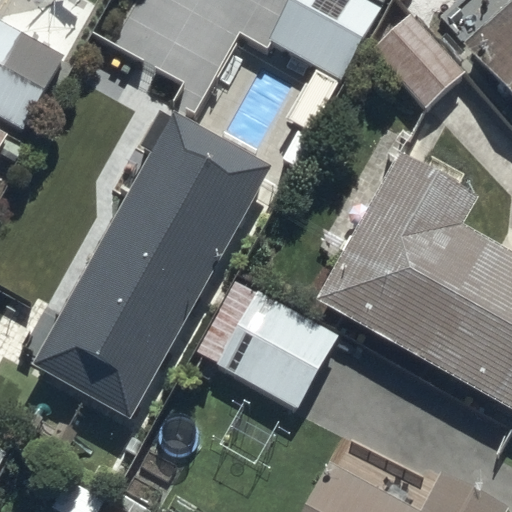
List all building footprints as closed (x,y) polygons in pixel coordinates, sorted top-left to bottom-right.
[(376,19),(342,0),(302,0),(276,46),(339,83),(376,19)] [(511,21),(470,61),(511,105),(511,21)] [(411,31),(376,59),(420,113),(456,84),(411,31)] [(64,69),(0,32),(0,117),(27,132),(64,69)] [(264,177),(181,131),(43,373),(125,420),(264,177)] [(403,163),(323,305),(511,411),(511,265),(453,232),(471,201),(403,163)] [(332,349),(262,309),(225,373),(295,412),(332,349)] [(395,511),(333,478),(314,511),(490,511),(439,484),(423,511),(395,511)]
